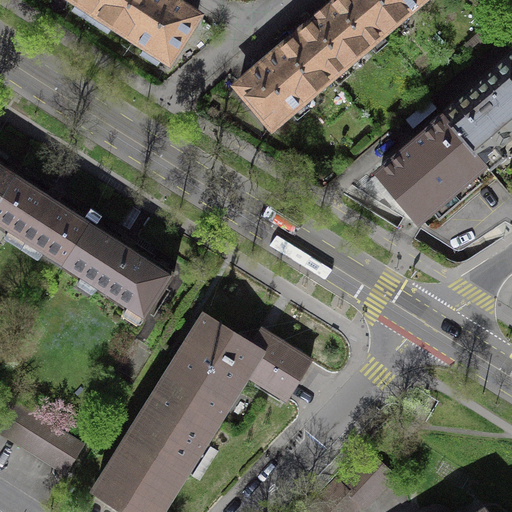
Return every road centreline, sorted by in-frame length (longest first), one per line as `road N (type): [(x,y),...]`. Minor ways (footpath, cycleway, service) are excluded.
road 1 (primary): [(0,53),(425,323)]
road 2 (residential): [(425,323),(246,511)]
